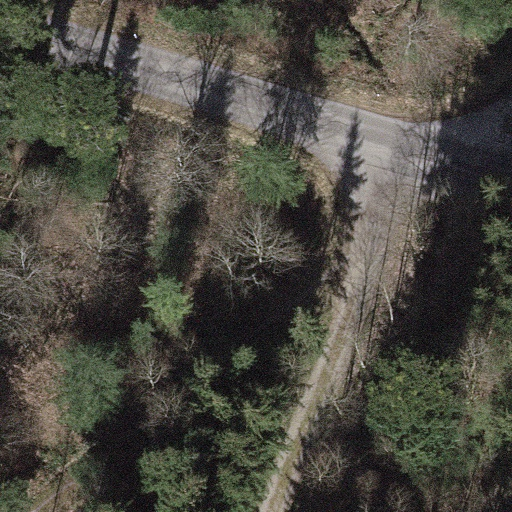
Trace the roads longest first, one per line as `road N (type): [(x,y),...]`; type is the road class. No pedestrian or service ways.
road 1 (tertiary): [(511,177),(0,21)]
road 2 (track): [(33,511),(379,228)]
road 3 (track): [(379,228),(274,511)]
